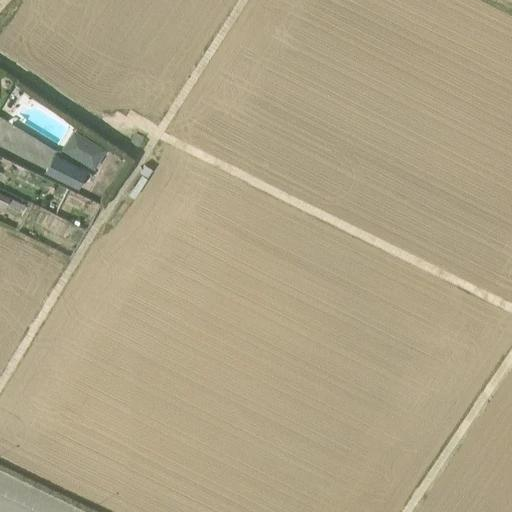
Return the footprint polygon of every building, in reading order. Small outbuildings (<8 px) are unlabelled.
[(83,163),(93,169),(105,149),(95,143),(83,163)] [(77,190),(85,171),(53,154),(44,174),(77,190)] [(1,155),(0,157),(0,171),(27,185),(34,171),(1,155)] [(86,172),(82,179),(84,179),(87,181),(90,175),(87,173),(86,172)] [(0,193),(0,207),(4,209),(6,205),(20,212),(23,204),(0,193)]
